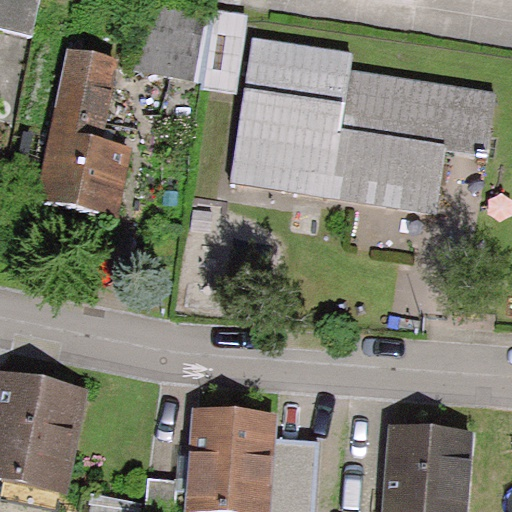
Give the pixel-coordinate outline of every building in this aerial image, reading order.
[(0,0),(0,17),(32,24),(36,0),(0,0)] [(211,1),(205,0),(137,0),(129,57),(200,68),(211,1)] [(330,186),(350,58),(352,45),(250,29),(227,170),(330,186)] [(115,50),(65,41),(49,126),(20,121),(7,189),(113,210),(127,136),(99,131),(115,50)] [(350,58),(330,186),(435,203),(447,125),(485,131),(492,81),(350,58)] [(76,378),(2,365),(0,375),(0,465),(58,476),(76,378)] [(271,410),(189,404),(182,498),(265,503),(271,410)] [(455,511),(459,436),(387,433),(383,511),(455,511)] [(172,511),(174,498),(143,493),(140,511),(172,511)]
